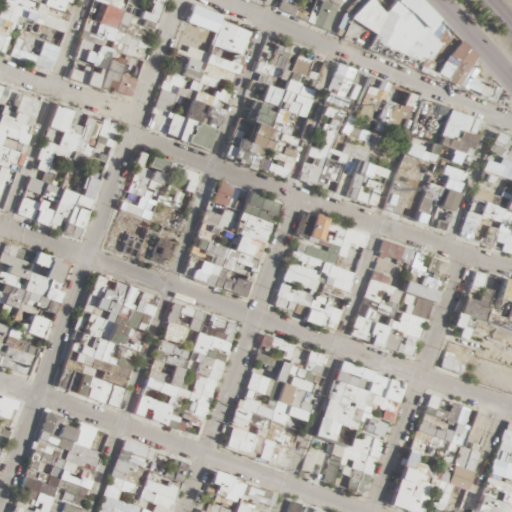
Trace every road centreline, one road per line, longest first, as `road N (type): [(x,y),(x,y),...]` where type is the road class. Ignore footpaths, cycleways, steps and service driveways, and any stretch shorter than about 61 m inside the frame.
road 1 (residential): [(87,511),(270,0)]
road 2 (residential): [(0,225),(511,408)]
road 3 (residential): [(0,504),(180,0)]
road 4 (residential): [(129,141),(509,268)]
road 5 (residential): [(295,197),(184,511)]
road 6 (residential): [(222,0),(511,123)]
road 7 (residential): [(277,511),(377,224)]
road 8 (residential): [(461,252),(373,511)]
road 9 (residential): [(0,235),(82,0)]
road 10 (residential): [(334,51),(284,193)]
road 11 (residential): [(0,67),(136,122)]
road 12 (residential): [(489,115),(443,246)]
